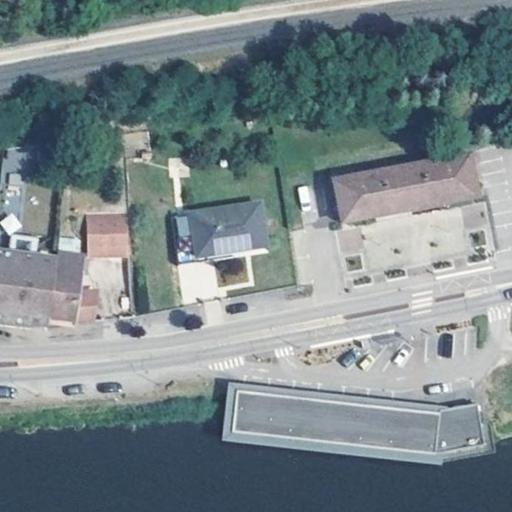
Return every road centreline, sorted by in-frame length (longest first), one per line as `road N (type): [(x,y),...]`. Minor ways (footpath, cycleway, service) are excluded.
road 1 (secondary): [(276,320),(147,343),(0,353)]
road 2 (secondary): [(281,341),(499,296)]
road 3 (secondary): [(493,279),(276,320)]
road 4 (residential): [(296,374),(418,375),(477,362),(497,342)]
road 5 (secondary): [(0,374),(201,356)]
